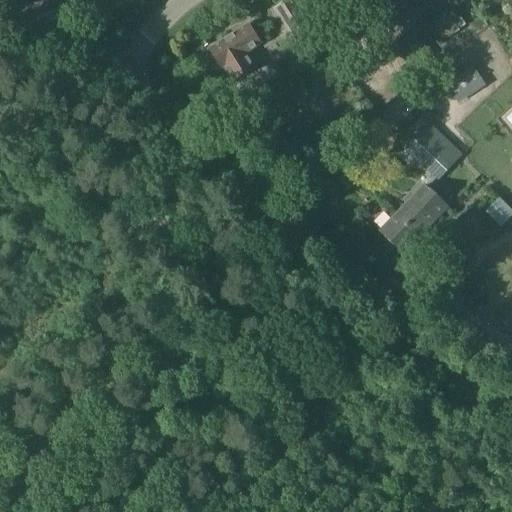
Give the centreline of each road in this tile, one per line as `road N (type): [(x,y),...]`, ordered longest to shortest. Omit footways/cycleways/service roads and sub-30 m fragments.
road 1 (unknown): [(511,462),(410,368),(0,107)]
road 2 (unclassified): [(511,420),(117,74)]
